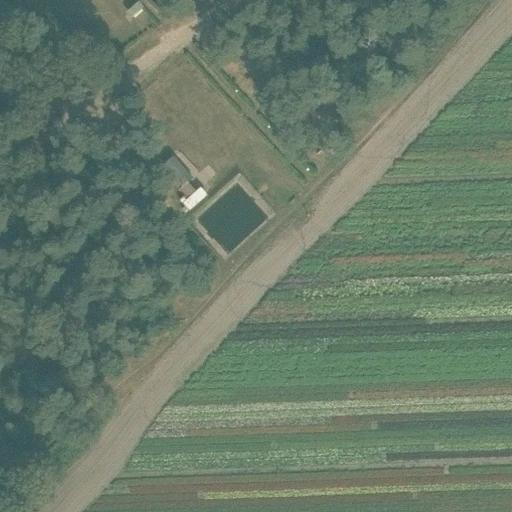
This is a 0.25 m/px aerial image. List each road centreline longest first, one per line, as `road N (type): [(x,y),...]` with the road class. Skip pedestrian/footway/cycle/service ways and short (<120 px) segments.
road 1 (track): [(482,0),(23,511)]
road 2 (track): [(225,0),(0,168)]
